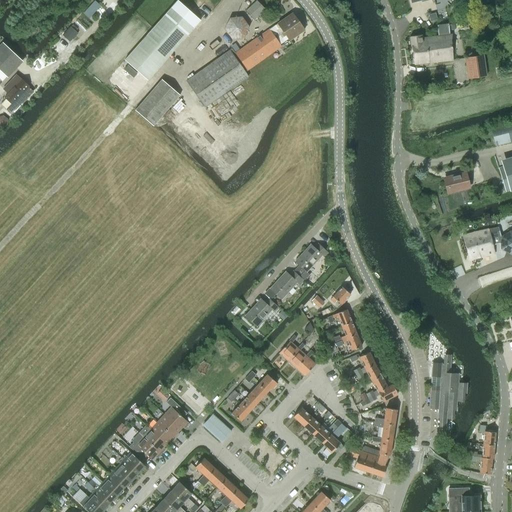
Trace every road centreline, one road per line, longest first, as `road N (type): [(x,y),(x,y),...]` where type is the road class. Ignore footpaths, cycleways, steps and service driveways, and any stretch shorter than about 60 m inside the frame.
road 1 (unclassified): [(496,511),(501,372),(485,332),(424,247),(400,191),(398,68),(382,0)]
road 2 (tertiary): [(341,209),(337,70),(329,38),(303,0)]
road 3 (tertiary): [(412,396),(407,358),(341,209)]
road 4 (residential): [(126,511),(199,439),(274,503)]
road 5 (track): [(36,207),(159,71)]
road 6 (residential): [(311,459),(271,423),(309,382),(358,430)]
road 7 (residential): [(246,304),(341,209)]
